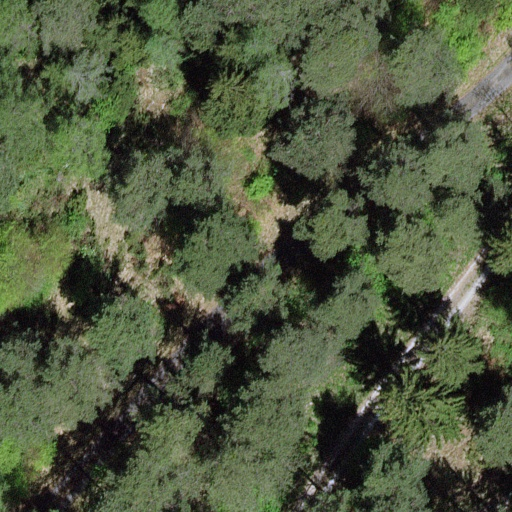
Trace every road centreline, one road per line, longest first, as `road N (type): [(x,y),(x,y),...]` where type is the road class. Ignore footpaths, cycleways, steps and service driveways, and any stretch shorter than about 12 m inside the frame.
road 1 (track): [(511,65),(278,262),(47,511)]
road 2 (track): [(511,222),(445,310),(316,511)]
